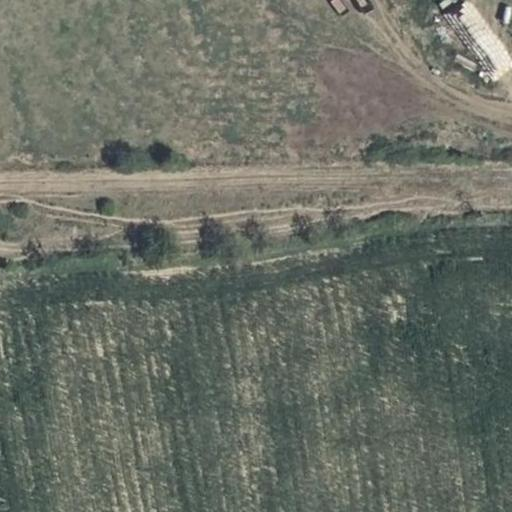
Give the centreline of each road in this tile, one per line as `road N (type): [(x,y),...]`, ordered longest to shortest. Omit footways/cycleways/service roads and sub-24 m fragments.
road 1 (track): [(511,171),(0,181)]
road 2 (track): [(511,100),(377,0)]
